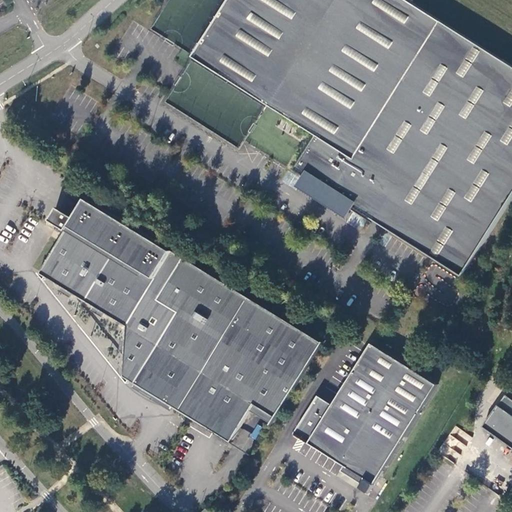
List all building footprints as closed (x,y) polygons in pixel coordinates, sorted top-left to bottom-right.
[(230,0),(193,59),(317,137),(407,2),(403,0),(230,0)] [(511,68),(407,2),(317,137),(295,171),(306,179),(353,208),(462,277),(511,198),(511,68)] [(353,208),(306,179),(302,186),(348,215),(353,208)] [(251,407),(273,421),(320,347),(84,202),(72,221),(56,211),(49,224),(56,229),(64,233),(38,277),(124,330),(121,380),(228,445),(247,415),(251,407)] [(442,384),(376,343),(336,404),(321,395),(297,434),(349,466),(368,479),(365,483),(364,487),(373,493),(442,384)] [(497,410),(511,420),(511,404),(504,399),(497,410)] [(251,407),(247,415),(268,429),(273,421),(251,407)] [(481,431),(511,453),(511,420),(497,410),(481,431)] [(341,466),(300,441),(295,450),(336,475),(341,466)] [(365,483),(368,479),(349,466),(346,471),(365,483)]
